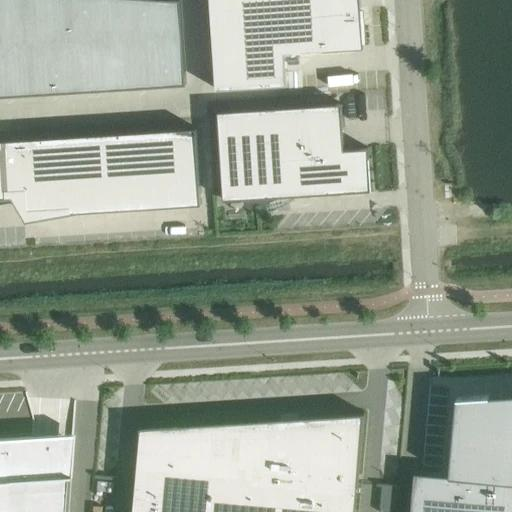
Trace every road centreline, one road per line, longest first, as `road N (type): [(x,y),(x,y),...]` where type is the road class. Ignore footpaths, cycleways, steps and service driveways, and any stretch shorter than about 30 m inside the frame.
road 1 (secondary): [(429,331),(0,359)]
road 2 (unclassified): [(429,331),(407,0)]
